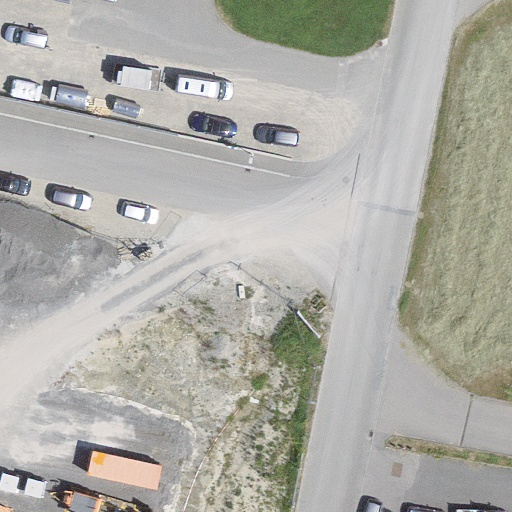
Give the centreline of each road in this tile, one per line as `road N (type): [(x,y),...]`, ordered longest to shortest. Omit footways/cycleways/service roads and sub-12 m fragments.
road 1 (residential): [(376,224),(0,137)]
road 2 (unclassified): [(404,88),(84,19)]
road 3 (unclassified): [(319,511),(376,224)]
road 4 (unclassified): [(376,224),(404,88)]
